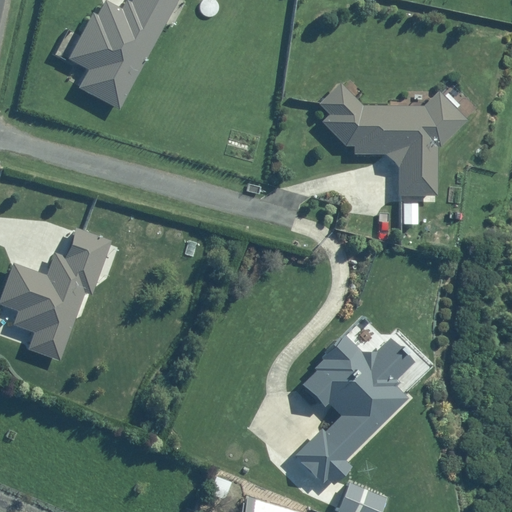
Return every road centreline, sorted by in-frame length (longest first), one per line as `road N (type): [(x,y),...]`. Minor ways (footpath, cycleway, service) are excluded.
road 1 (unknown): [(252,208),(287,208),(326,222),(347,261),(330,305),(278,373),(287,436)]
road 2 (unknown): [(252,208),(384,161)]
